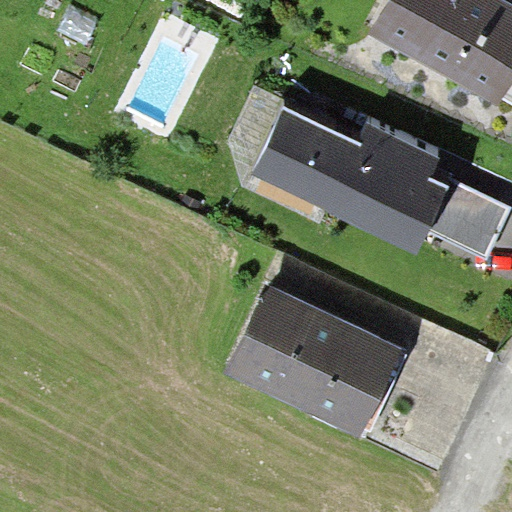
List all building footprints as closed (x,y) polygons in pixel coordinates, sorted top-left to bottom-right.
[(511,52),(511,1),(509,0),(382,0),(367,29),(493,94),(511,52)] [(422,220),(447,167),(448,167),(429,158),(437,142),(367,110),(359,125),(283,89),(258,142),(335,178),(328,192),(379,216),(386,203),(422,220)] [(510,197),(447,167),(422,220),(485,249),(499,220),(510,197)] [(351,395),(363,369),(380,333),(264,278),(227,354),(313,395),(320,380),(351,395)] [(380,333),(363,369),(381,378),(391,358),(399,342),(380,333)] [(381,378),(363,369),(351,395),(320,380),(313,395),(310,402),(333,413),(337,405),(362,417),(381,378)]
